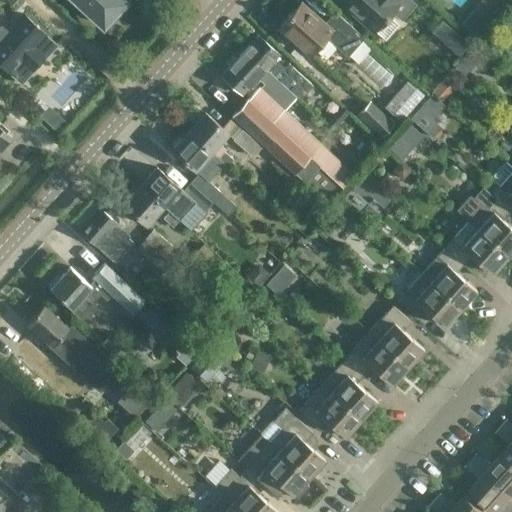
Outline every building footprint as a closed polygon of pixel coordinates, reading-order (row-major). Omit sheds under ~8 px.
[(76,0),(103,24),(123,1),(122,0),(76,0)] [(339,0),(349,8),(349,11),(354,15),(357,16),(374,30),(392,10),(401,18),(414,3),(410,0),(339,0)] [(480,0),(467,16),(479,26),(499,0),(480,0)] [(278,28),(310,56),(314,52),(320,51),(330,41),(347,57),(365,37),(334,11),(324,23),(301,2),(278,28)] [(0,38),(0,62),(22,83),(34,70),(31,67),(42,55),(45,58),(57,45),(23,13),(0,38)] [(258,36),(244,50),(295,96),(302,88),(306,91),(312,84),(289,63),(285,67),(275,57),(278,54),(258,36)] [(244,50),(222,75),(242,94),(257,78),(263,83),(261,85),(285,107),(295,96),(244,50)] [(389,101),(406,115),(425,91),(408,77),(389,101)] [(327,203),(347,181),(342,176),(337,181),(309,156),(320,144),(259,87),(233,115),(327,203)] [(380,134),(394,122),(372,98),(359,110),(380,134)] [(42,113),(55,125),(64,116),(51,104),(42,113)] [(205,112),(188,131),(220,159),(226,165),(232,158),(224,150),(226,148),(219,142),(228,133),(205,112)] [(401,132),(424,154),(434,144),(411,121),(401,132)] [(0,147),(10,136),(0,126),(0,147)] [(252,156),(261,146),(242,129),(233,139),(252,156)] [(220,159),(188,131),(172,150),(194,170),(204,159),(213,167),(220,159)] [(156,167),(140,185),(162,206),(178,220),(194,201),(182,191),(156,167)] [(511,170),(496,189),(511,202),(511,170)] [(204,210),(220,193),(198,173),(182,191),(194,201),(204,210)] [(162,206),(140,185),(123,204),(146,224),(162,206)] [(483,204),(472,216),(510,251),(511,248),(511,227),(502,219),(511,208),(511,202),(496,189),(491,194),(482,186),(474,196),(483,204)] [(104,252),(124,230),(100,208),(79,229),(104,252)] [(472,216),(447,243),(466,260),(470,255),(490,273),(510,251),(472,216)] [(176,283),(184,275),(163,256),(172,246),(153,229),(136,248),(176,283)] [(447,243),(422,271),(461,306),(476,289),(456,272),(466,260),(447,243)] [(132,312),(144,298),(103,260),(90,274),(132,312)] [(259,260),(250,276),(267,285),(276,269),(259,260)] [(280,292),(298,270),(285,260),(267,282),(280,292)] [(70,267),(63,274),(50,289),(79,316),(84,317),(88,315),(93,309),(94,305),(93,300),(99,293),(70,267)] [(422,271),(397,299),(416,316),(424,307),(444,325),(461,306),(422,271)] [(393,304),(369,331),(407,366),(424,348),(404,330),(411,321),(393,304)] [(59,338),(63,342),(70,348),(80,338),(43,305),(26,324),(52,346),(59,338)] [(369,331),(345,357),(364,374),(371,366),(391,384),(407,366),(369,331)] [(115,355),(123,346),(108,332),(100,342),(115,355)] [(345,357),(322,383),(361,418),(377,400),(357,382),(364,374),(345,357)] [(187,369),(169,390),(184,403),(202,381),(187,369)] [(345,436),(361,418),(322,383),(298,410),(317,427),(325,418),(345,436)] [(135,413),(148,399),(131,384),(119,398),(135,413)] [(164,434),(184,412),(166,395),(145,418),(164,434)] [(282,428),(270,441),(309,476),(325,458),(305,440),(312,432),(285,407),(273,420),(282,428)] [(511,422),(507,418),(501,425),(511,435),(511,422)] [(511,435),(501,425),(495,432),(509,445),(500,455),(511,465),(511,435)] [(237,459),(246,467),(265,484),(273,476),(293,494),(309,476),(270,441),(261,433),(237,459)] [(511,494),(511,465),(500,455),(491,465),(477,452),(470,459),(511,496),(511,494)] [(496,511),(511,496),(470,459),(464,465),(479,479),(469,489),(494,511),(496,511)] [(214,485),(223,493),(243,511),(276,511),(278,510),(258,492),(265,484),(246,467),(239,476),(230,468),(214,485)] [(0,510),(17,491),(0,476),(0,510)] [(485,511),(465,494),(456,504),(441,491),(435,498),(450,511),(485,511)] [(243,511),(223,493),(206,511),(243,511)] [(450,511),(435,498),(429,505),(436,511),(450,511)]
